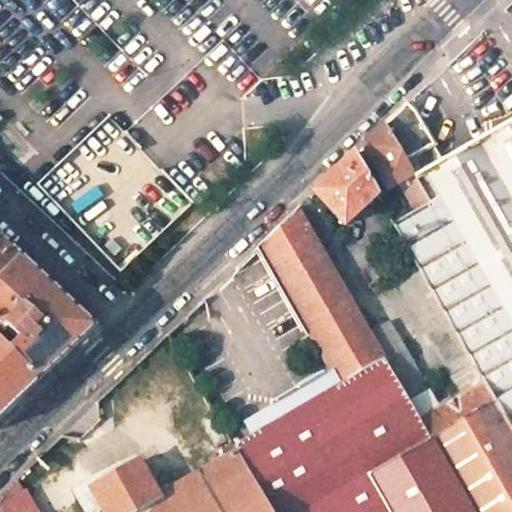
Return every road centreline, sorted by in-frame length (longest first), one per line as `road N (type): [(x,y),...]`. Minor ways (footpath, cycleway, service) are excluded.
road 1 (tertiary): [(125,333),(461,0)]
road 2 (unknown): [(125,0),(202,75),(210,88),(206,109),(174,136),(156,132),(104,82)]
road 3 (tertiary): [(0,460),(125,333)]
road 4 (residential): [(125,333),(0,214)]
road 5 (unknown): [(201,257),(271,382)]
road 6 (unknown): [(0,93),(40,136),(104,82)]
